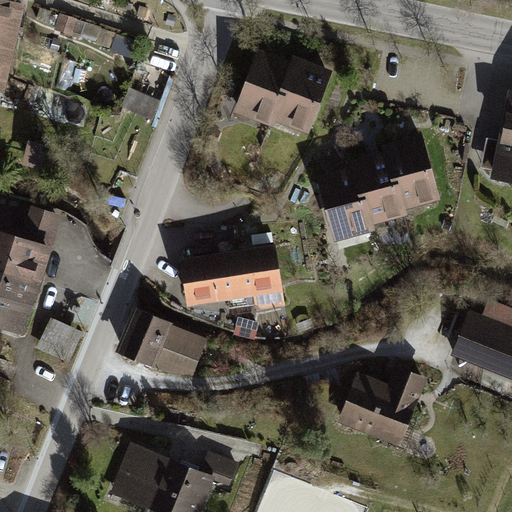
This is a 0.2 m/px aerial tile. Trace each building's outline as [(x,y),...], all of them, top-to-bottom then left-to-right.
[(4,0),(0,0),(0,19),(21,25),(26,5),(4,0)] [(73,18),(56,12),(51,27),(68,32),(73,18)] [(0,19),(0,40),(16,45),(21,25),(0,19)] [(0,40),(0,62),(11,65),(16,45),(0,40)] [(275,128),(277,122),(288,94),(281,91),(293,62),(259,49),(234,112),(275,128)] [(295,56),(293,62),(281,91),(288,94),(277,122),(310,135),(334,72),(295,56)] [(0,62),(0,92),(4,93),(11,65),(0,62)] [(134,89),(125,110),(158,123),(166,102),(134,89)] [(511,90),(510,90),(492,180),(511,183),(511,90)] [(384,146),(385,151),(394,183),(400,182),(408,210),(442,200),(424,135),(384,146)] [(482,168),(492,171),(500,140),(490,137),(482,168)] [(410,216),(408,210),(400,182),(394,183),(385,151),(350,161),(351,167),(360,199),(367,197),(375,226),(410,216)] [(377,231),(375,226),(367,197),(360,199),(351,167),(317,176),(336,243),(377,231)] [(0,272),(40,286),(63,217),(31,206),(20,238),(0,231),(0,272)] [(181,260),(188,307),(284,293),(277,245),(181,260)] [(0,329),(23,337),(40,286),(0,272),(0,329)] [(483,317),(470,311),(452,356),(511,379),(511,311),(489,302),(483,317)] [(174,324),(135,308),(116,354),(154,370),(155,368),(172,375),(193,376),(208,340),(174,325),(174,324)] [(83,333),(51,318),(37,349),(68,363),(83,333)] [(389,385),(359,373),(339,423),(401,447),(428,379),(396,366),(389,385)] [(202,470),(131,442),(111,494),(157,511),(202,511),(215,481),(229,486),(238,463),(210,452),(202,470)]
